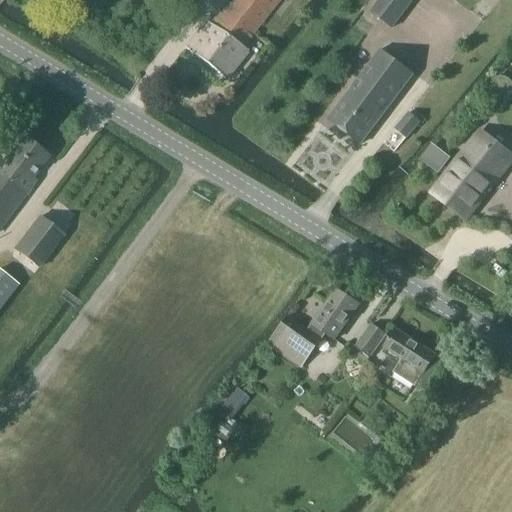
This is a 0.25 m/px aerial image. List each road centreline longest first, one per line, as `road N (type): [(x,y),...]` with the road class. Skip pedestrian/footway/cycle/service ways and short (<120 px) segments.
road 1 (tertiary): [(511,351),(0,42)]
road 2 (track): [(0,505),(235,184)]
road 3 (track): [(0,401),(20,397),(44,371),(198,162)]
